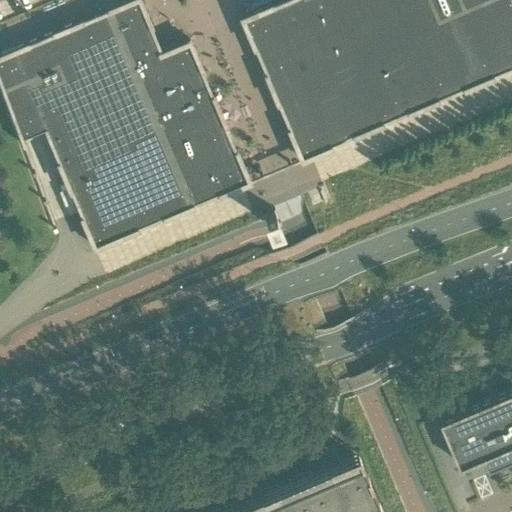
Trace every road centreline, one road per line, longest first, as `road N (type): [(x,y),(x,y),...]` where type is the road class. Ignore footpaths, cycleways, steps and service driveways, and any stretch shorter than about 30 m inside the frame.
road 1 (primary): [(0,484),(511,269)]
road 2 (primary): [(511,202),(0,407)]
